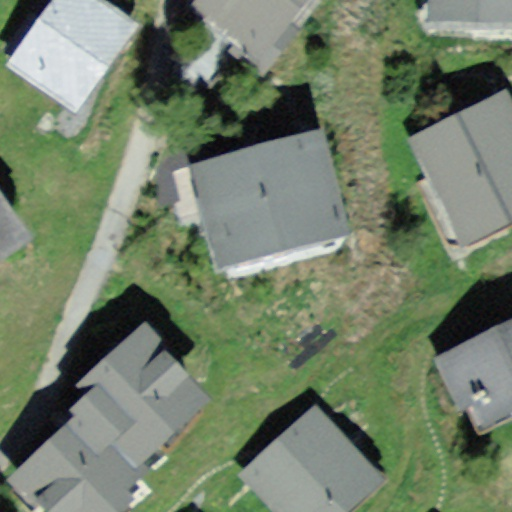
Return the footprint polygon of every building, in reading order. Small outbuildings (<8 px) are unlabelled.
[(60,0),(31,0),(0,44),(0,47),(8,52),(29,23),(39,30),(60,0)] [(106,23),(74,0),(60,0),(39,30),(29,23),(8,52),(70,98),(102,53),(106,23)] [(214,15),(226,0),(210,0),(204,8),(214,15)] [(226,0),(214,15),(243,39),(252,45),(272,20),(273,19),(288,0),(226,0)] [(304,0),(288,0),(273,19),(283,27),(304,0)] [(511,0),(437,0),(437,11),(511,12),(511,0)] [(283,27),(273,19),(272,20),(282,28),(283,27)] [(272,20),(252,45),(243,39),(232,52),(261,75),(293,35),(283,27),(282,28),(272,20)] [(511,210),(511,135),(498,106),(470,120),(465,110),(445,120),(449,129),(421,143),(462,234),(511,210)] [(160,155),(152,175),(158,203),(176,199),(181,220),(211,213),(218,246),(228,244),(234,271),(286,258),(283,248),(336,235),(314,147),(262,160),(259,150),(213,162),(209,144),(160,155)] [(0,257),(17,246),(0,222),(0,257)] [(511,401),(511,330),(457,357),(466,375),(451,382),(462,404),(476,398),(484,415),(511,401)] [(77,415),(83,422),(20,481),(48,511),(105,511),(118,501),(114,496),(137,475),(132,470),(159,444),(153,438),(192,402),(188,398),(182,373),(173,374),(141,340),(88,389),(96,398),(77,415)] [(443,364),(451,382),(466,375),(457,357),(443,364)] [(331,511),(366,481),(312,420),(251,476),(283,511),(331,511)]
